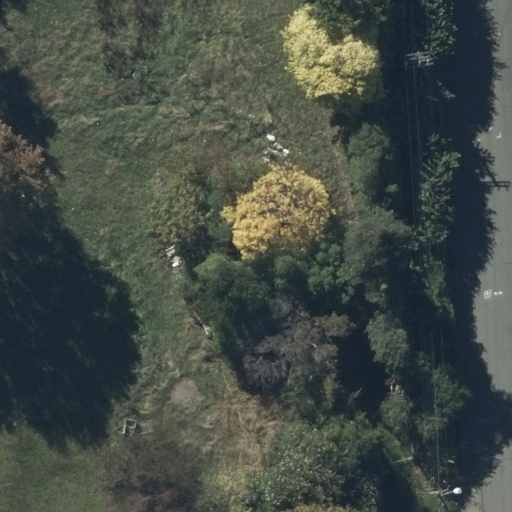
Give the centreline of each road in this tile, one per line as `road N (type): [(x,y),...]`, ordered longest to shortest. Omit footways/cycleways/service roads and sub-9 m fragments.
road 1 (residential): [(475,0),(495,308)]
road 2 (residential): [(495,308),(505,511)]
